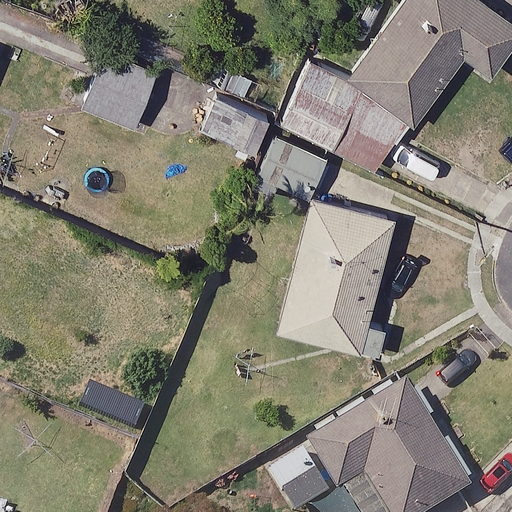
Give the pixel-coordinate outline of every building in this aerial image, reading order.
[(311,46),(278,110),(376,159),(389,134),(390,135),(462,41),(487,60),(511,26),(511,17),(488,0),(390,0),(344,62),(311,46)] [(155,63),(103,41),(80,96),(132,118),(155,63)] [(263,110),(207,86),(194,116),(250,141),(263,110)] [(324,147),(272,126),(256,165),(308,186),(324,147)] [(390,206),(312,186),(278,317),(377,343),(384,315),(364,309),(390,206)] [(257,263),(233,256),(221,299),(245,306),(257,263)] [(416,511),(466,482),(404,379),(310,436),(340,485),(316,500),(323,511),(416,511)] [(329,488),(299,441),(265,462),(295,509),(329,488)]
